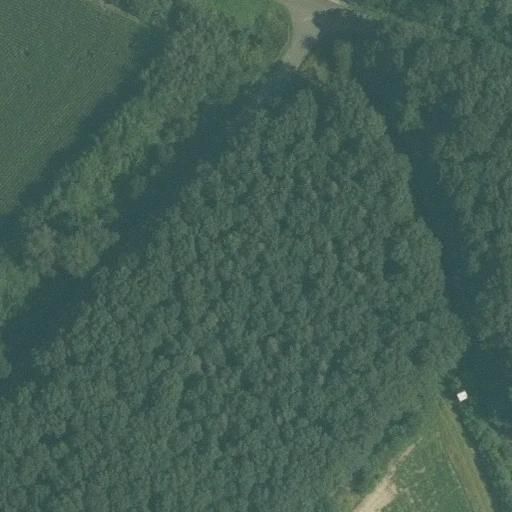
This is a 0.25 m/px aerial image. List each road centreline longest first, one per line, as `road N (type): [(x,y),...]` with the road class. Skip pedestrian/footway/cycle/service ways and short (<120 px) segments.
road 1 (unclassified): [(0,380),(327,0)]
road 2 (unclassified): [(511,59),(357,0)]
